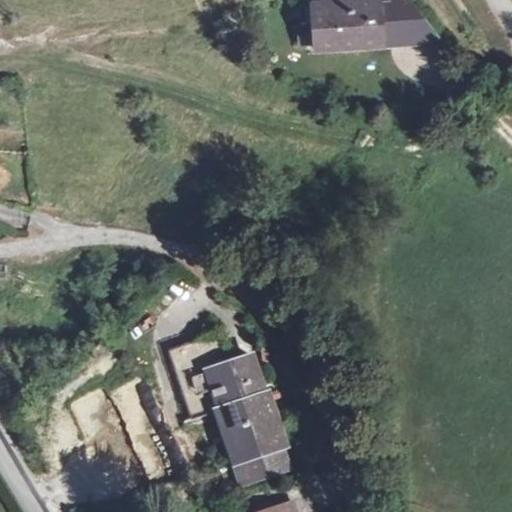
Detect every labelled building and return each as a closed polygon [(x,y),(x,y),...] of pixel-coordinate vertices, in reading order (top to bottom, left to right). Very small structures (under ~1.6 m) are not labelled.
[(331,0),(332,4),(313,5),(314,25),(316,46),(316,50),(381,45),(380,19),(379,1),(352,2),(352,0),(331,0)] [(408,0),(388,0),(389,19),(391,45),(439,41),(408,0)] [(389,19),(380,19),(381,45),(391,45),(389,19)] [(316,46),(314,25),(299,26),(300,47),(316,46)] [(161,312),(179,295),(168,283),(150,300),(161,312)] [(222,334),(170,351),(193,419),(215,411),(221,409),(240,460),(235,462),(242,484),(289,469),(282,446),(284,445),(269,405),(274,403),(270,393),(265,395),(258,396),(253,383),(260,381),(252,356),(232,363),(222,334)] [(265,395),(260,381),(253,383),(258,396),(265,395)] [(221,409),(215,411),(234,462),(235,462),(240,460),(221,409)]
